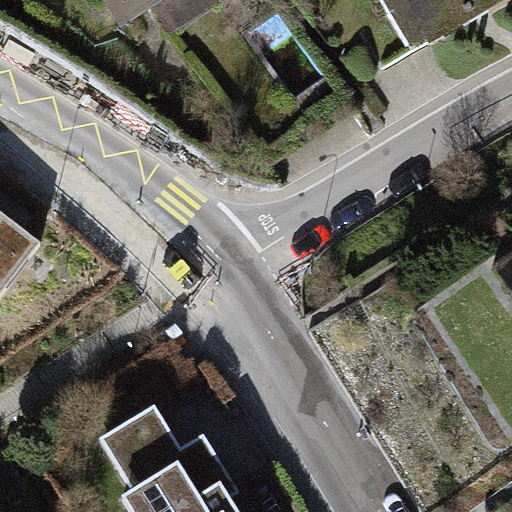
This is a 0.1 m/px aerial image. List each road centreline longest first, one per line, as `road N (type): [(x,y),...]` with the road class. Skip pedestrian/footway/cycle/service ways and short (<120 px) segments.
road 1 (residential): [(223,274),(392,163),(511,105)]
road 2 (secondary): [(223,274),(270,330),(381,511)]
road 3 (secondary): [(0,100),(223,274)]
